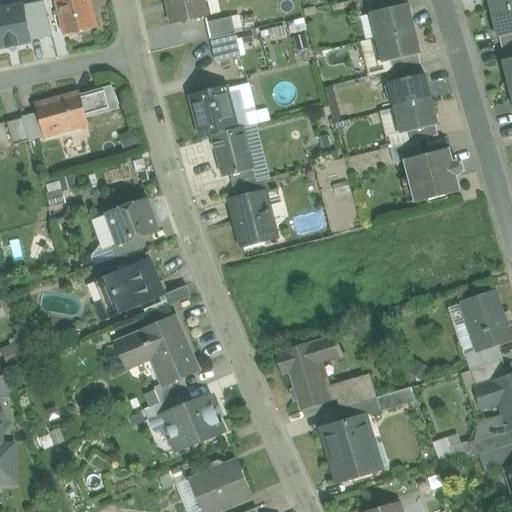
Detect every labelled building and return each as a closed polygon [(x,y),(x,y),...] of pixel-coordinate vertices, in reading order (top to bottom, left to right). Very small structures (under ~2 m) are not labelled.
[(0,0),(0,48),(37,43),(29,0),(0,0)] [(89,0),(55,0),(64,35),(96,27),(89,0)] [(202,0),(166,0),(172,25),(207,18),(202,0)] [(381,0),(375,1),(378,12),(406,5),(404,0),(381,0)] [(511,0),(489,0),(493,13),(511,8),(511,0)] [(378,12),(370,14),(371,16),(371,15),(377,39),(413,30),(408,7),(408,6),(408,5),(406,5),(378,12)] [(511,8),(493,13),(499,39),(511,35),(511,8)] [(242,15),(230,18),(234,35),(246,32),(242,15)] [(230,18),(206,23),(210,40),(211,40),(234,35),(230,18)] [(413,30),(377,39),(383,63),(382,63),(382,64),(390,62),(418,56),(420,55),(420,54),(419,54),(413,30)] [(234,35),(211,40),(217,63),(240,58),(234,35)] [(511,35),(499,39),(502,50),(511,47),(511,35)] [(377,39),(361,43),(367,68),(382,64),(382,63),(383,63),(377,39)] [(511,47),(502,50),(505,61),(511,59),(511,47)] [(418,56),(390,62),(392,72),(392,73),(421,66),(418,56)] [(511,59),(505,61),(503,61),(509,87),(511,86),(511,59)] [(382,64),(367,68),(369,77),(392,72),(390,62),(382,64)] [(421,66),(392,73),(395,82),(423,75),(421,66)] [(395,82),(388,84),(389,85),(395,109),(430,101),(425,77),(425,76),(425,75),(423,75),(395,82)] [(238,130),(243,128),(258,124),(249,84),(228,90),(238,130)] [(113,86),(82,93),(87,114),(118,107),(113,86)] [(227,87),(190,97),(201,139),(213,136),(238,130),(228,90),(227,87)] [(79,94),(35,106),(38,114),(44,138),(60,133),(87,126),(79,94)] [(430,101),(395,109),(401,133),(400,133),(401,135),(407,133),(435,126),(437,126),(437,124),(436,125),(430,101)] [(401,133),(395,109),(381,113),(390,149),(409,144),(407,133),(401,135),(400,133),(401,133)] [(38,114),(22,119),(29,142),(44,138),(38,114)] [(22,119),(7,123),(13,146),(29,142),(22,119)] [(407,133),(409,144),(419,141),(438,137),(435,126),(407,133)] [(243,128),(213,136),(223,178),(230,176),(253,171),(243,128)] [(44,138),(29,142),(32,154),(63,146),(60,133),(44,138)] [(409,144),(390,149),(394,165),(405,162),(405,161),(423,156),(419,141),(409,144)] [(423,156),(405,161),(405,162),(416,204),(459,193),(455,175),(461,174),(458,164),(452,165),(448,150),(423,156)] [(253,171),(230,176),(231,179),(233,188),(257,183),(253,171)] [(257,183),(233,188),(236,200),(264,193),(270,191),(263,181),(257,183)] [(46,184),(49,205),(64,203),(61,182),(46,184)] [(347,183),(332,187),(334,197),(350,193),(347,183)] [(270,191),(264,193),(274,230),(285,219),(277,190),(270,191)] [(236,200),(233,201),(241,231),(239,231),(243,248),(276,239),(275,235),(274,230),(264,193),(236,200)] [(146,201),(107,215),(118,246),(141,237),(157,231),(146,201)] [(94,220),(105,250),(113,247),(118,246),(107,215),(94,220)] [(118,246),(113,247),(117,259),(145,248),(141,237),(118,246)] [(150,260),(98,281),(113,317),(164,296),(165,296),(150,260)] [(165,296),(164,296),(169,307),(191,298),(186,287),(165,296)] [(496,292),(460,304),(476,351),(477,352),(495,346),(511,341),(496,292)] [(476,351),(460,304),(448,308),(464,356),(475,352),(476,351)] [(174,318),(141,332),(142,333),(150,353),(152,358),(163,385),(181,378),(196,372),(174,318)] [(142,333),(116,344),(124,364),(150,353),(142,333)] [(331,339),(277,355),(283,374),(290,372),(301,409),(338,398),(335,386),(322,389),(314,365),(337,359),(331,339)] [(495,346),(477,352),(476,351),(475,352),(464,356),(468,366),(469,371),(500,362),(495,346)] [(150,353),(124,364),(126,369),(152,358),(150,353)] [(500,362),(469,371),(474,385),(492,380),(492,381),(505,377),(500,362)] [(419,367),(412,376),(421,383),(428,374),(419,367)] [(469,371),(461,374),(467,393),(476,390),(474,385),(469,371)] [(511,374),(505,377),(492,381),(492,380),(474,385),(476,390),(482,409),(499,403),(503,416),(509,433),(511,431),(511,374)] [(0,399),(1,399),(15,393),(7,375),(0,377),(0,399)] [(369,375),(335,386),(338,398),(342,409),(377,399),(376,398),(369,375)] [(181,378),(163,385),(154,388),(160,404),(178,396),(187,392),(187,393),(187,392),(181,378)] [(410,388),(376,398),(377,399),(381,412),(415,402),(410,388)] [(160,404),(150,408),(154,419),(183,407),(178,396),(160,404)] [(154,419),(149,422),(153,430),(171,438),(177,452),(190,446),(196,448),(199,442),(223,432),(208,397),(183,407),(154,419)] [(0,426),(0,427),(11,423),(1,399),(0,399),(0,426)] [(377,399),(342,409),(346,422),(365,416),(365,417),(381,412),(377,399)] [(346,422),(321,429),(338,483),(376,472),(372,456),(366,436),(371,435),(365,417),(365,416),(346,422)] [(503,416),(477,424),(473,443),(504,434),(509,433),(503,416)] [(0,426),(0,483),(14,483),(13,446),(1,447),(0,427),(0,426)] [(473,443),(471,444),(475,456),(478,455),(478,454),(479,454),(507,446),(504,434),(473,443)] [(511,461),(507,446),(479,454),(485,476),(505,470),(511,467),(511,461)] [(236,461),(189,481),(202,511),(216,511),(221,510),(252,497),(236,461)] [(202,511),(189,481),(178,486),(188,511),(202,511)] [(402,511),(400,503),(369,511),(402,511)]
